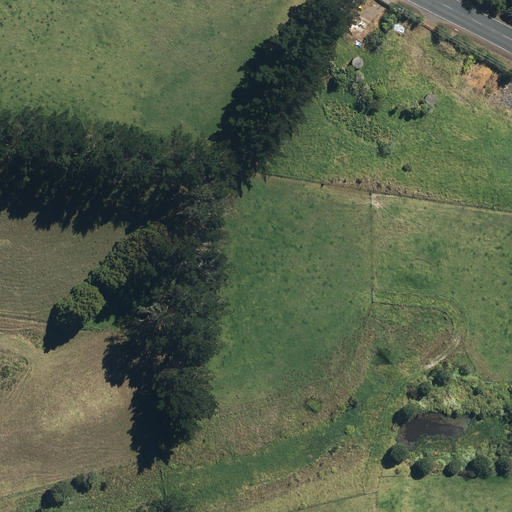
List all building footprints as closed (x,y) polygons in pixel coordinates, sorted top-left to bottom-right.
[(374,26),(355,12),(342,30),(361,44),(374,26)] [(336,39),(333,47),(354,55),(350,65),(363,70),(370,51),(336,39)] [(501,75),(478,60),(472,69),(486,78),(470,103),(479,109),(501,75)] [(511,82),(511,80),(505,76),(495,91),(503,96),(511,82)] [(442,88),(437,93),(454,107),(459,101),(442,88)]
